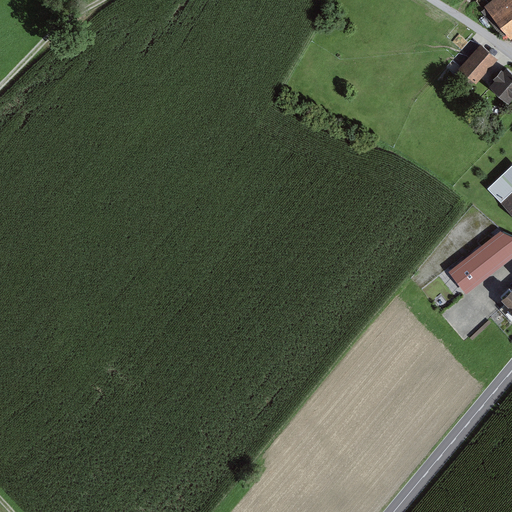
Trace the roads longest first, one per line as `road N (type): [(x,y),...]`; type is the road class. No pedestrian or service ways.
road 1 (secondary): [(511,380),(399,511)]
road 2 (track): [(92,0),(61,18),(0,81)]
